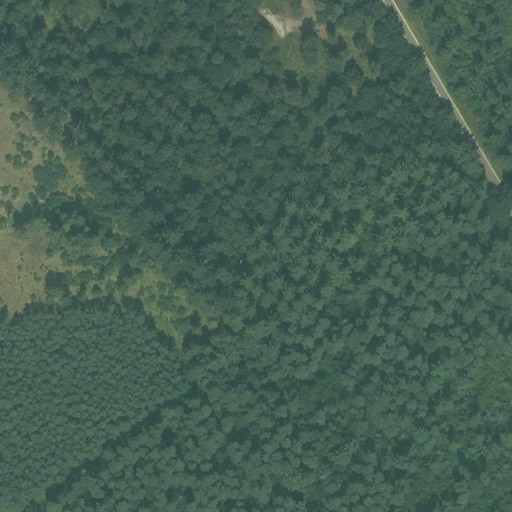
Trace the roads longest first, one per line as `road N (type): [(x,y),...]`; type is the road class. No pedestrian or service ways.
road 1 (track): [(31,511),(490,173)]
road 2 (unclassified): [(387,0),(511,210)]
